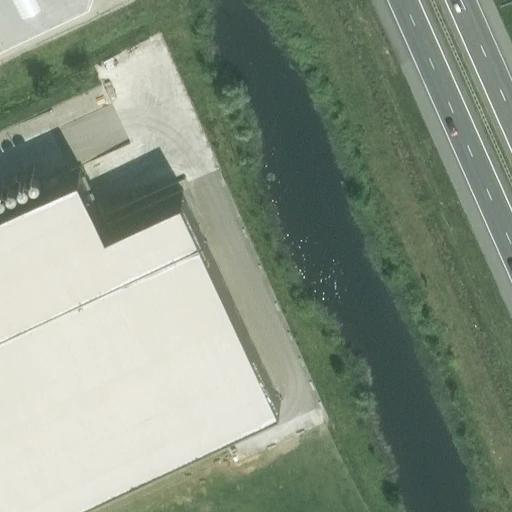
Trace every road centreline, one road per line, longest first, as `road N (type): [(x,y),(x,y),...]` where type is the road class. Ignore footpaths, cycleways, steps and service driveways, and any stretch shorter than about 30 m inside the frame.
road 1 (motorway): [(403,0),(511,244)]
road 2 (motorway): [(511,117),(460,0)]
